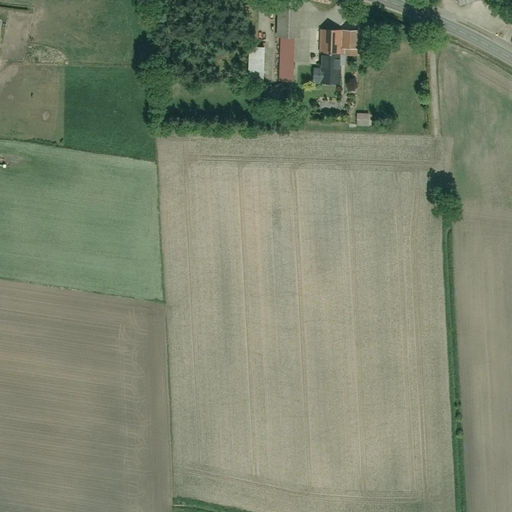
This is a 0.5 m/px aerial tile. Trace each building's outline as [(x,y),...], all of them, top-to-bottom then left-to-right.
[(277,0),(279,38),(305,37),(304,0),(277,0)] [(321,30),(321,53),(360,52),(360,30),(321,30)] [(250,47),(251,91),(271,90),(270,47),(250,47)] [(324,56),(325,72),(317,73),(318,83),(326,83),(326,84),(345,83),(343,55),(324,56)] [(360,115),(360,128),(372,128),(373,115),(360,115)]
